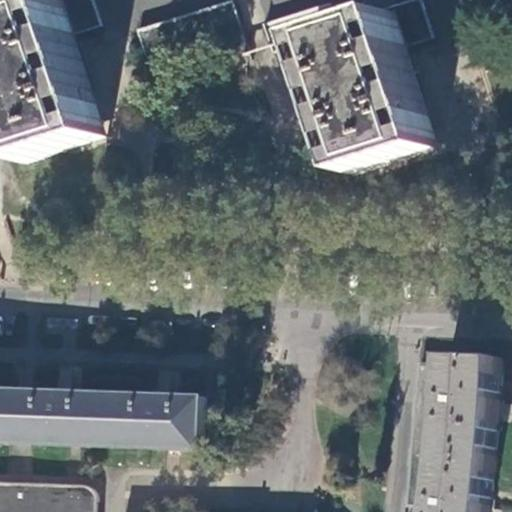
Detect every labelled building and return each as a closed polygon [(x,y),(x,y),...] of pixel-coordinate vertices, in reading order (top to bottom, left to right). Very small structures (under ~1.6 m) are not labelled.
[(77,37),(104,29),(94,0),(64,0),(66,4),(0,25),(0,83),(4,95),(27,167),(111,141),(77,37)] [(409,48),(436,39),(424,0),(418,0),(395,8),(398,15),(343,33),(335,5),(268,26),(277,54),(315,42),(336,105),(359,178),(442,152),(409,48)] [(142,34),(151,62),(245,32),(236,4),(142,34)] [(498,415),(503,361),(451,359),(451,367),(444,462),(494,465),(498,415)] [(408,509),(438,511),(440,495),(444,462),(451,367),(422,365),(408,509)] [(0,445),(9,446),(10,394),(0,393),(0,445)] [(66,395),(10,394),(9,446),(107,449),(109,397),(66,395)] [(159,399),(109,397),(107,449),(206,453),(208,400),(159,399)] [(438,511),(437,511),(489,511),(491,503),(494,465),(444,462),(440,495),(438,511)] [(97,511),(97,499),(96,496),(94,493),(92,491),(89,490),(86,489),(84,489),(0,485),(0,511),(97,511)]
